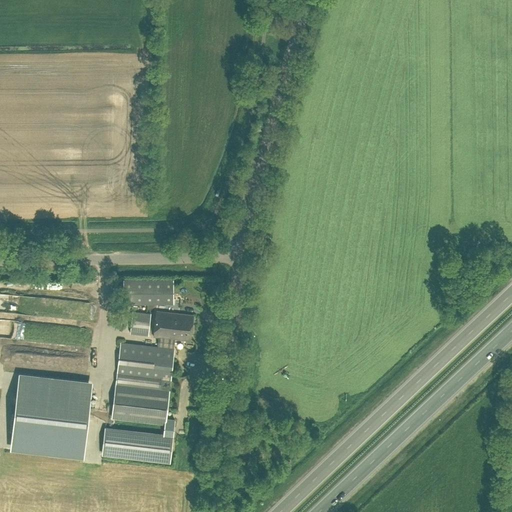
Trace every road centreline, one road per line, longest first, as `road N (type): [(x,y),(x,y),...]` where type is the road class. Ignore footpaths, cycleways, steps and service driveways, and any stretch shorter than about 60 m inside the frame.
road 1 (trunk): [(511,293),(279,511)]
road 2 (trunk): [(318,511),(511,329)]
road 3 (unclassified): [(231,246),(247,222),(309,0)]
road 4 (unclassified): [(0,260),(203,257),(231,246)]
road 5 (unclassified): [(226,389),(238,282),(231,246)]
